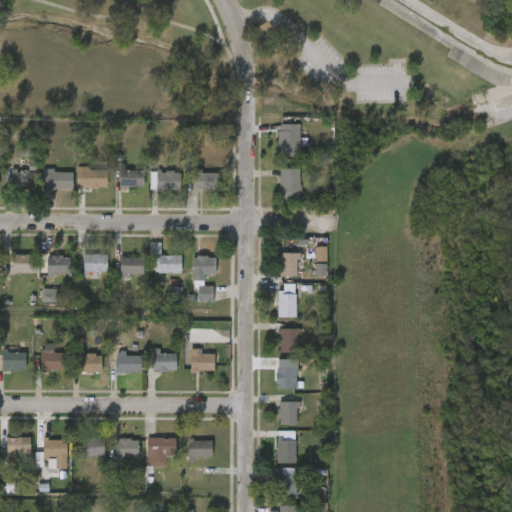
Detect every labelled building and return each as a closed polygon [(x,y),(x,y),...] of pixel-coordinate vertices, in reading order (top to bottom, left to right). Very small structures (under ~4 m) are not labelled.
[(299,154),(279,154),(279,122),(299,122),(299,154)] [(143,186),(121,186),(121,164),(143,164),(143,186)] [(107,168),(107,186),(76,186),(76,168),(107,168)] [(299,195),(280,195),(280,168),(299,168),(299,195)] [(72,188),(17,188),(17,169),(72,169),(72,188)] [(156,188),(156,170),(181,170),(181,188),(156,188)] [(216,170),(216,188),(193,188),(193,170),(216,170)] [(316,262),(327,261),(327,247),(316,247),(316,262)] [(277,275),(277,252),(298,252),(298,275),(277,275)] [(35,271),(11,271),(11,253),(35,253),(35,271)] [(107,253),(107,272),(82,272),(82,253),(107,253)] [(69,254),(69,274),(46,274),(46,254),(69,254)] [(180,254),(181,272),(156,272),(156,254),(180,254)] [(215,256),(214,273),(203,273),(203,285),(213,285),(212,300),(195,300),(195,255),(215,256)] [(143,275),(120,275),(120,256),(143,256),(143,275)] [(295,285),(295,316),(277,316),(277,285),(295,285)] [(65,289),(42,289),(42,303),(65,303),(65,289)] [(279,352),(279,327),(297,327),(297,352),(279,352)] [(25,369),(1,369),(1,350),(25,350),(25,369)] [(40,369),(40,350),(66,350),(66,369),(40,369)] [(175,350),(175,369),(153,369),(153,350),(175,350)] [(76,371),(76,352),(99,352),(99,371),(76,371)] [(214,352),(214,370),(190,370),(190,352),(214,352)] [(140,371),(115,371),(115,353),(140,353),(140,371)] [(297,387),(277,387),(277,363),(297,363),(297,387)] [(297,400),(297,423),(278,423),(278,400),(297,400)] [(295,461),(277,461),(277,435),(295,435),(295,461)] [(6,436),(29,436),(29,455),(6,455),(6,436)] [(79,436),(104,436),(104,455),(79,455),(79,436)] [(147,465),(147,436),(175,436),(175,455),(165,455),(165,465),(147,465)] [(66,437),(66,467),(54,467),(54,457),(43,457),(43,437),(66,437)] [(138,456),(115,456),(116,437),(139,438),(138,456)] [(187,438),(211,438),(211,456),(187,456),(187,438)] [(189,479),(189,467),(202,467),(202,479),(189,479)] [(304,486),(296,486),(296,498),(279,498),(279,473),(304,473),(304,486)] [(18,493),(18,483),(6,484),(6,493),(18,493)]
